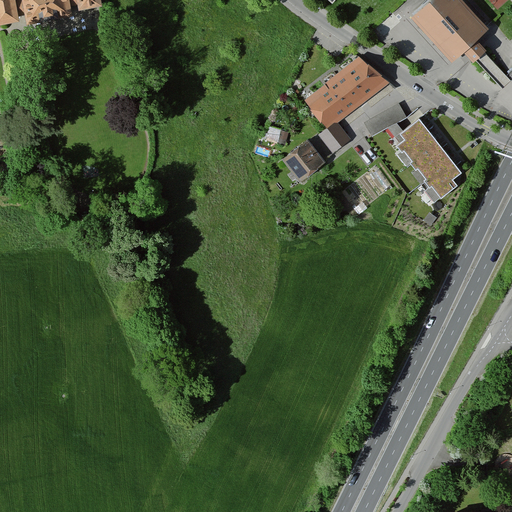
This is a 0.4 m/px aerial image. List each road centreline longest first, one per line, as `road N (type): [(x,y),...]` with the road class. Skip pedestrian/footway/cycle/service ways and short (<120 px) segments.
road 1 (trunk): [(511,160),(342,511)]
road 2 (trunk): [(364,511),(511,213)]
road 3 (residential): [(511,139),(444,104),(297,0)]
road 4 (residential): [(499,331),(395,511)]
